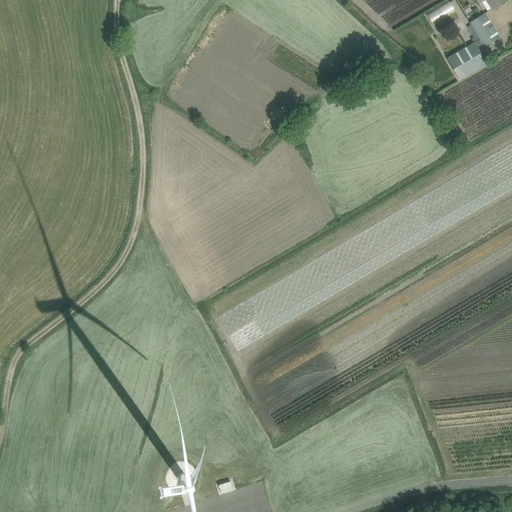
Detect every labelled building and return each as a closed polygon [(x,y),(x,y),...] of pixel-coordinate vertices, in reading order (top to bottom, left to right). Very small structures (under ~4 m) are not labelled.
[(483,0),(486,0),(492,10),(506,1),(505,0),(476,0),(478,3),(483,0)] [(435,25),(458,13),(453,4),(431,15),(435,25)] [(447,59),(460,80),(487,64),(479,50),(500,37),(485,14),(476,19),(469,23),(470,25),(467,27),(474,38),(471,40),(473,43),(447,59)] [(191,478),(191,477),(191,476),(191,475),(190,475),(190,474),(190,473),(189,473),(189,472),(188,472),(188,471),(187,471),(187,470),(186,470),(185,470),(185,469),(184,469),(183,469),(182,469),(181,469),(180,469),(179,469),(178,469),(178,470),(177,470),(176,470),(176,471),(175,471),(175,472),(174,472),(174,473),(173,473),(173,474),(172,474),(172,475),(172,476),(172,477),(171,477),(171,478),(171,479),(171,480),(172,481),(172,482),(172,483),(173,484),(173,485),(174,485),(174,486),(175,486),(175,487),(176,487),(176,488),(177,488),(178,488),(179,489),(180,489),(181,489),(182,489),(183,489),(184,489),(184,488),(185,488),(186,488),(187,488),(187,487),(188,487),(188,486),(189,486),(189,485),(190,485),(190,484),(190,483),(191,483),(191,482),(191,481),(191,480),(191,479),(191,478)] [(230,481),(219,485),(221,493),(233,489),(230,481)]
